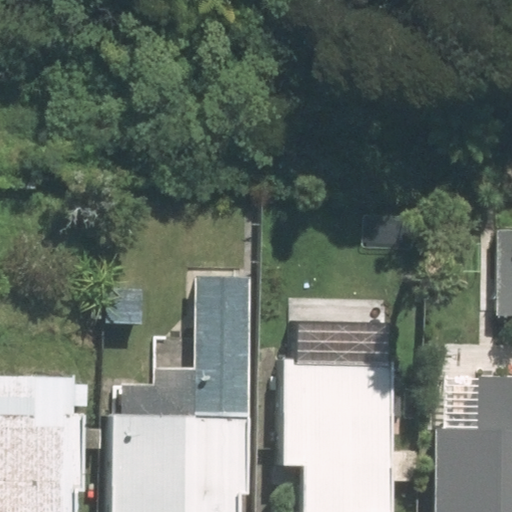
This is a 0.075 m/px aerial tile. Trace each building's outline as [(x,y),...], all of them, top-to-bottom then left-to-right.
[(0,62),(17,49),(0,27),(0,62)] [(511,227),(488,227),(489,319),(511,318),(511,227)] [(111,417),(234,423),(241,277),(189,274),(185,367),(145,365),(144,384),(113,382),(111,417)] [(411,481),(412,450),(384,449),(386,358),(269,354),(266,470),(286,471),(284,511),(381,511),(383,480),(411,481)] [(71,511),(76,377),(0,374),(0,511),(71,511)] [(465,431),(421,430),(419,511),(511,511),(511,378),(467,378),(465,431)] [(220,511),(221,495),(231,496),(234,423),(111,417),(98,416),(93,511),(220,511)]
